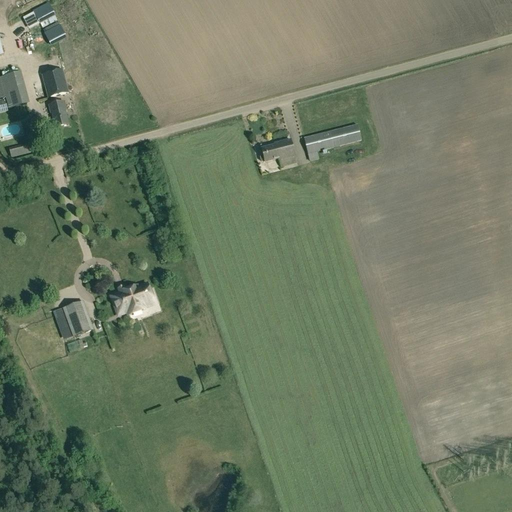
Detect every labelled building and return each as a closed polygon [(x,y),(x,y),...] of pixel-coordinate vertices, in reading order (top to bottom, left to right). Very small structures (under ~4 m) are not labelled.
[(34,14),(40,25),(55,17),(49,6),(34,14)] [(60,27),(45,35),(51,47),(66,39),(60,27)] [(63,70),(41,75),(47,100),(69,94),(63,70)] [(51,113),(52,113),(55,129),(69,126),(65,110),(64,110),(63,105),(50,108),(51,113)] [(362,142),(358,125),(304,139),(310,163),(319,160),(317,153),(362,142)] [(295,157),(290,141),(275,145),(275,147),(262,150),(264,157),(262,157),(261,159),(262,163),(264,164),(266,164),(266,165),(295,157)] [(32,145),(20,148),(22,156),(34,153),(32,145)] [(10,158),(19,154),(16,146),(7,150),(10,158)] [(316,187),(346,180),(343,170),(313,177),(316,187)] [(128,316),(145,310),(144,305),(154,302),(152,298),(154,298),(151,289),(149,289),(147,285),(137,288),(137,286),(120,293),(120,294),(111,297),(118,315),(128,311),(129,315),(128,315),(128,316)] [(94,331),(83,302),(62,310),(73,339),(94,331)]
